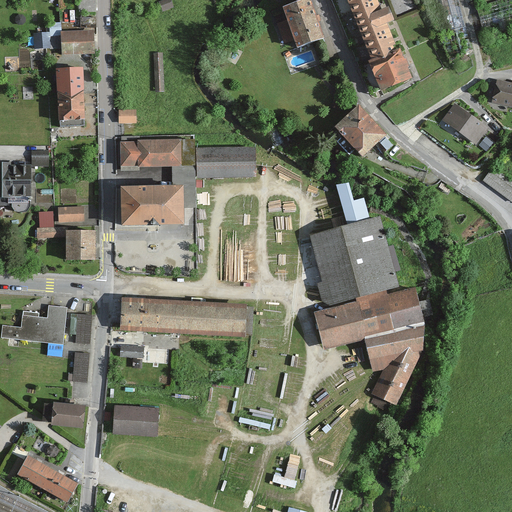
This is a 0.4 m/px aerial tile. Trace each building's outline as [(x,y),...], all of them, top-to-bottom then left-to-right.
[(323,37),(309,0),(303,0),(284,7),(299,46),(323,37)] [(375,0),(347,0),(373,61),(377,60),(392,53),(397,51),(387,28),(396,25),(390,10),(381,14),(375,0)] [(468,46),(456,0),(430,0),(446,62),(468,46)] [(511,0),(484,0),(475,2),(482,33),(511,25),(511,0)] [(35,48),(52,47),(52,31),(35,31),(35,48)] [(511,32),(481,40),(488,68),(511,62),(511,32)] [(96,34),(62,34),(62,56),(96,56),(96,34)] [(392,53),(377,60),(379,66),(371,70),(381,94),(412,81),(403,58),(396,62),(392,53)] [(164,55),(155,55),(157,95),(165,94),(164,55)] [(58,71),(60,123),(86,123),(85,71),(58,71)] [(511,85),(499,82),(495,106),(511,109),(511,85)] [(489,129),(456,106),(444,122),(477,146),(489,129)] [(386,138),(359,110),(334,134),(360,162),(386,138)] [(138,112),(120,112),(120,125),(138,125),(138,112)] [(184,143),(121,144),(122,171),(185,170),(184,143)] [(257,150),(197,151),(198,181),(257,180),(257,150)] [(49,153),(33,153),(33,168),(49,168),(49,153)] [(31,169),(0,168),(0,203),(31,203),(31,169)] [(511,182),(494,168),(484,182),(511,202),(511,182)] [(353,181),(340,184),(349,221),(372,216),(368,197),(357,199),(353,181)] [(185,191),(122,191),(123,230),(185,230),(185,191)] [(85,208),(59,209),(59,226),(86,225),(85,208)] [(55,226),(55,211),(41,211),(40,237),(60,237),(61,226),(55,226)] [(381,220),(312,239),(325,286),(319,287),(325,311),(400,290),(381,220)] [(97,234),(67,234),(67,263),(96,263),(97,234)] [(417,290),(316,317),(325,353),(368,342),(427,326),(417,290)] [(249,307),(123,301),(122,335),(247,341),(249,307)] [(64,346),(68,309),(51,307),(49,320),(40,319),(40,315),(32,314),(24,313),(22,330),(4,328),(2,340),(64,346)] [(91,347),(93,316),(78,316),(76,346),(91,347)] [(427,354),(427,326),(368,342),(374,373),(387,371),(375,395),(399,408),(427,354)] [(144,349),(121,347),(120,357),(143,359),(144,349)] [(87,384),(89,355),(75,354),(74,376),(69,376),(69,383),(87,384)] [(85,407),(47,403),(45,422),(83,426),(85,407)] [(159,410),(115,408),(115,434),(158,436),(159,410)] [(291,455),(290,463),(299,464),(299,456),(291,455)] [(77,485),(28,458),(19,476),(68,502),(77,485)]
